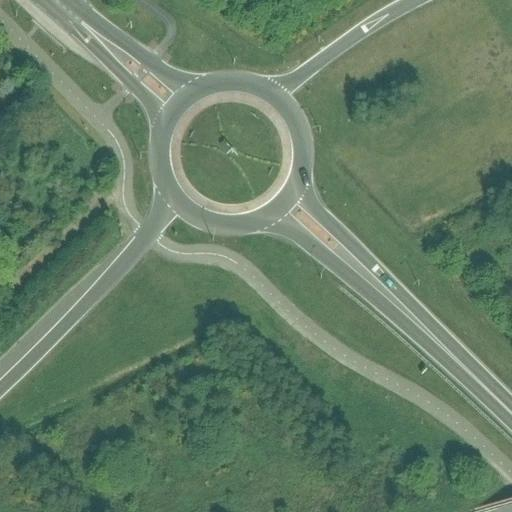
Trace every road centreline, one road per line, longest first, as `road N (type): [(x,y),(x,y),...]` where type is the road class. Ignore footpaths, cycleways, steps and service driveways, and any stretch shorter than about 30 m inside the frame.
road 1 (unclassified): [(511,475),(442,414),(306,330),(247,272),(224,258),(174,255),(147,236)]
road 2 (unclassified): [(147,236),(121,204),(123,166),(112,136),(0,22)]
road 3 (motorway): [(147,236),(0,389)]
road 4 (secondary): [(414,322),(299,184)]
road 5 (secondary): [(267,220),(414,322)]
road 6 (motorway): [(417,0),(271,95)]
road 7 (secondary): [(201,90),(80,24)]
road 8 (secondary): [(511,418),(414,322)]
road 9 (secondary): [(80,24),(164,128)]
